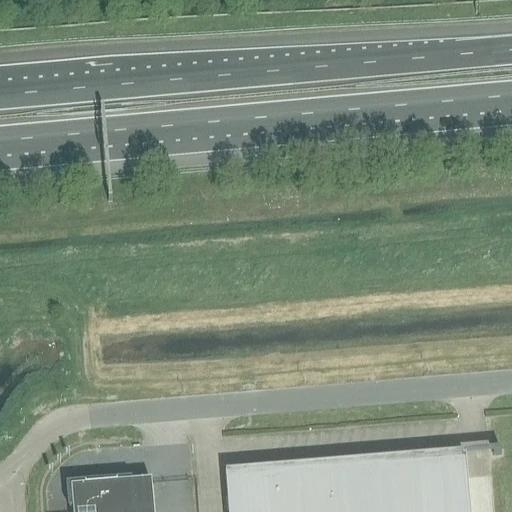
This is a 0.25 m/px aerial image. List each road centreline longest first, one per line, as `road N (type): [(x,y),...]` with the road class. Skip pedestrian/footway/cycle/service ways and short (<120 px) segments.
road 1 (unclassified): [(0,486),(46,426),(511,382)]
road 2 (motorway): [(511,49),(0,94)]
road 3 (motorway): [(0,141),(511,96)]
